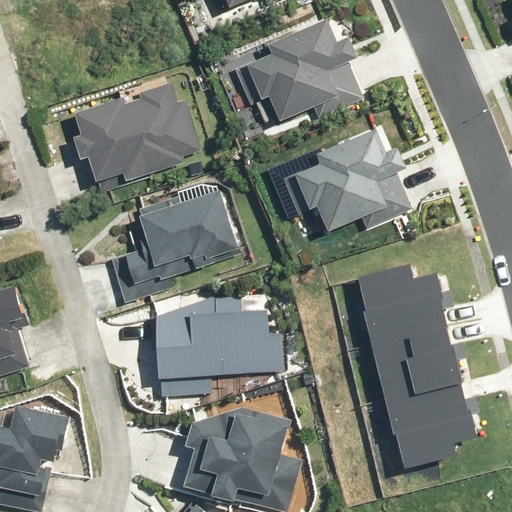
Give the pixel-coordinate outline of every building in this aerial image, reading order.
[(227,0),(232,9),(254,0),(267,0),(269,5),(280,0),(227,0)] [(273,92),(283,118),(315,105),(321,118),(367,99),(351,60),(360,56),(351,34),(339,39),(330,17),(272,41),(276,50),(235,66),(250,102),(273,92)] [(174,83),(79,110),(85,131),(77,134),(84,156),(91,154),(99,179),(126,171),(128,178),(187,161),(185,155),(203,149),(188,99),(179,101),(174,83)] [(307,228),(310,235),(362,215),(367,227),(413,209),(398,170),(406,167),(399,147),(390,150),(381,127),(322,150),(326,161),(287,176),(301,212),(311,209),(317,225),(307,228)] [(243,253),(222,188),(184,200),(182,195),(140,208),(152,246),(113,258),(126,300),(176,285),(173,275),(243,253)] [(416,258),(363,272),(372,308),(367,309),(382,367),(461,347),(439,261),(418,267),(416,258)] [(17,284),(0,288),(0,375),(31,366),(20,327),(29,324),(17,284)] [(243,295),(213,296),(160,313),(161,392),(215,391),(215,373),(286,372),(286,332),(271,332),(271,308),(243,308),(243,295)] [(403,424),(412,459),(464,445),(462,437),(483,432),(461,347),(382,367),(397,425),(403,424)] [(69,450),(76,411),(16,399),(12,420),(0,417),(0,503),(47,511),(56,466),(44,464),(45,456),(58,459),(60,449),(69,450)] [(290,511),(305,458),(283,453),(292,419),(244,407),(195,421),(190,443),(198,444),(188,483),(290,511)]
